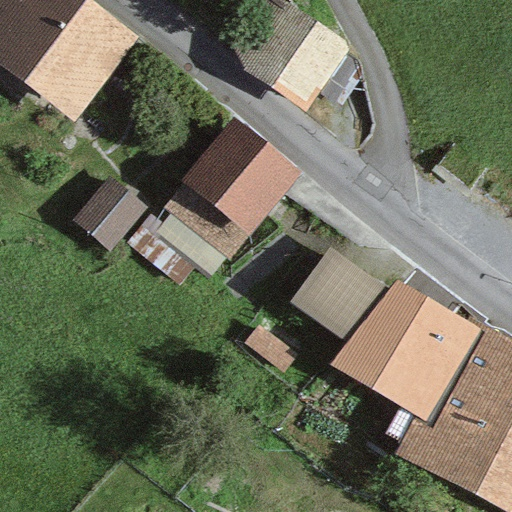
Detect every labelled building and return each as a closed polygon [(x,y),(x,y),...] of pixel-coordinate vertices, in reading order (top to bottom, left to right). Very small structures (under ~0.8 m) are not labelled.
[(122,40),(130,46),(137,36),(104,11),(99,19),(73,0),(0,0),(0,52),(73,107),(122,40)] [(237,49),(249,67),(305,105),(342,49),(270,1),(237,49)] [(236,131),(175,208),(228,251),(289,173),(236,131)] [(454,142),(438,163),(469,186),(485,166),(454,142)] [(110,183),(76,223),(109,250),(142,210),(110,183)] [(349,340),(381,294),(332,259),(300,306),(349,340)] [(377,322),(346,358),(432,409),(467,343),(393,293),(374,320),(377,322)] [(432,409),(411,446),(475,481),(511,414),(511,346),(477,325),(467,343),(432,409)] [(511,414),(475,481),(511,501),(511,414)] [(421,500),(413,511),(439,511),(421,500)]
